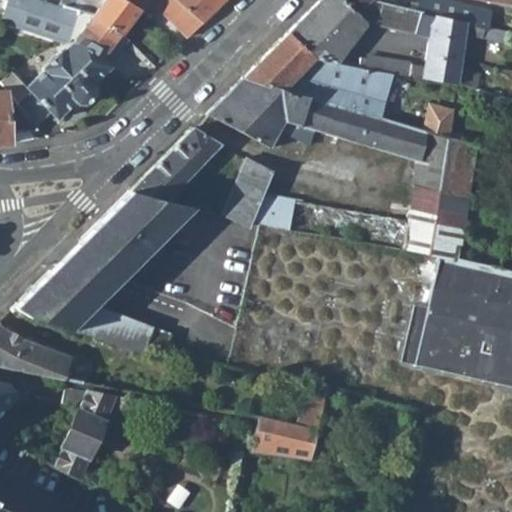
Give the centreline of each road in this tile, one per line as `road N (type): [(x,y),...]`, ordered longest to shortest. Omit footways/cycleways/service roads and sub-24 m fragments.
road 1 (residential): [(112,155),(273,0)]
road 2 (residential): [(3,265),(21,257),(100,178),(112,155)]
